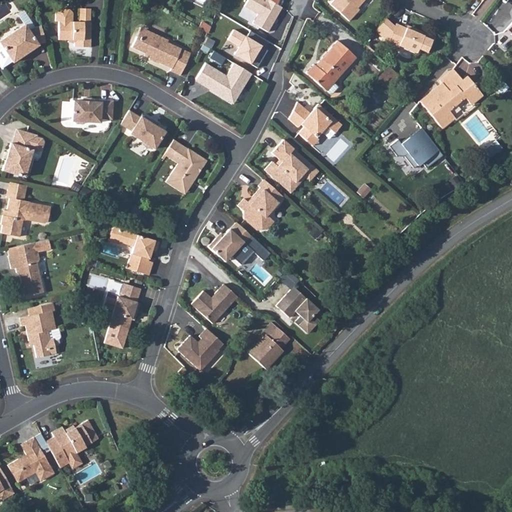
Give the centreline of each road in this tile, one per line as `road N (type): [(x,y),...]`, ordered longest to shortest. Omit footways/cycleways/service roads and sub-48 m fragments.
road 1 (secondary): [(232,447),(282,408),(405,278),(511,198)]
road 2 (residential): [(0,110),(58,75),(102,72),(142,82),(244,147)]
road 3 (residential): [(139,398),(191,234),(244,147)]
road 4 (residential): [(244,147),(305,0)]
road 5 (residential): [(16,418),(82,389),(139,398)]
